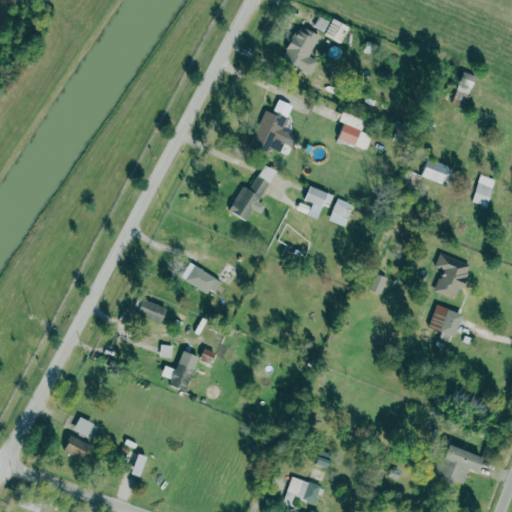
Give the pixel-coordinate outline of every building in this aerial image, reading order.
[(323,35),(340,43),(348,26),(332,18),(323,35)] [(283,57),(286,50),(284,48),(296,28),(301,31),(304,27),(318,35),(306,56),(315,62),(309,72),(283,57)] [(246,145),(264,107),(271,111),(277,98),(291,105),(286,117),(289,119),(283,130),(296,135),(292,144),(275,136),(267,154),(246,145)] [(354,145),(363,121),(341,113),(338,121),(343,122),(336,138),(354,145)] [(420,175),(443,184),(449,166),(427,157),(420,175)] [(228,207),(242,186),(248,189),(264,166),(276,170),(259,197),(256,201),(264,206),(257,218),(249,212),(245,218),(228,207)] [(471,201),(486,206),(494,179),(480,174),(471,201)] [(322,203),(328,206),(333,195),(309,185),(298,211),(316,218),(322,203)] [(328,220),(344,226),(353,204),(336,198),(328,220)] [(433,291),(456,299),(469,264),(439,253),(434,266),(441,269),(433,291)] [(189,262),(220,282),(214,293),(210,290),(205,292),(186,280),(188,276),(182,272),(189,262)] [(369,290),(382,293),(386,276),(373,273),(369,290)] [(160,323),(166,307),(142,298),(136,314),(160,323)] [(428,327),(440,330),(438,338),(452,342),(460,312),(434,305),(428,327)] [(172,345),(160,344),(159,356),(171,357),(172,345)] [(179,363),(192,368),(185,390),(170,384),(171,379),(170,378),(174,368),(176,371),(179,363)] [(86,436),(92,423),(78,416),(72,429),(86,436)] [(62,448),(70,434),(90,445),(83,458),(62,448)] [(476,472),(482,456),(445,443),(433,477),(452,483),(453,480),(463,483),(468,469),(476,472)] [(145,456),(136,453),(130,473),(139,476),(145,456)] [(315,463),(324,467),(328,458),(318,454),(315,463)] [(296,507),(299,498),(314,503),(320,485),(291,476),(282,503),(296,507)]
